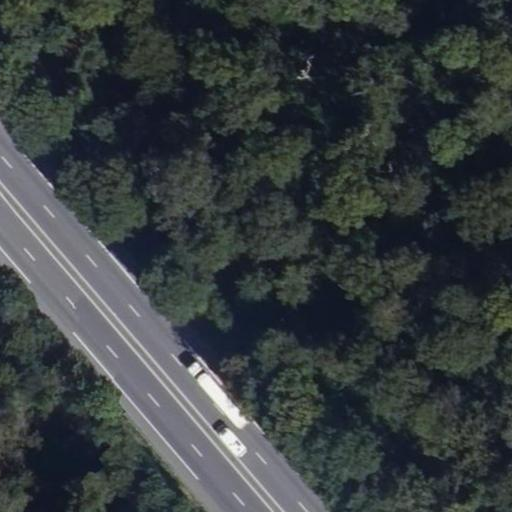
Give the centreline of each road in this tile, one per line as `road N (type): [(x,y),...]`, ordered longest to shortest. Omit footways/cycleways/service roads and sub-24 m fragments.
road 1 (motorway): [(308,511),(0,154)]
road 2 (motorway): [(0,223),(249,511)]
